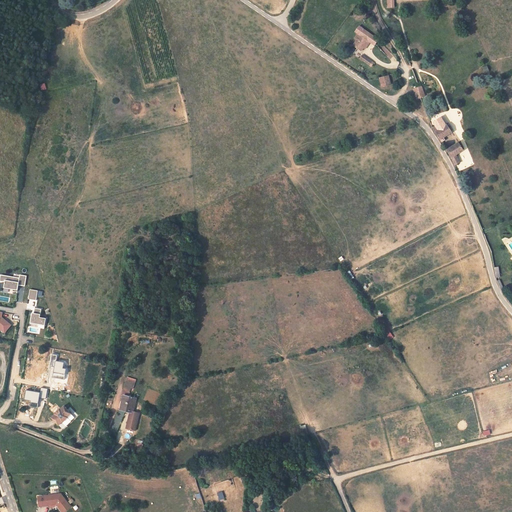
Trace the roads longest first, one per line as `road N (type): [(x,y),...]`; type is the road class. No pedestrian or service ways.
road 1 (residential): [(280,24),(424,128),(447,162),(492,283),(511,312)]
road 2 (track): [(511,436),(333,480),(346,511)]
